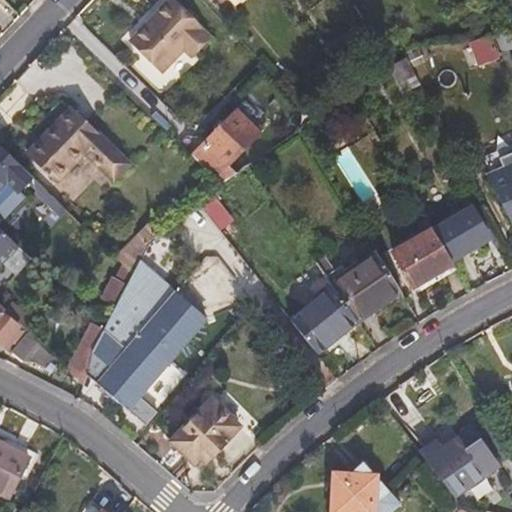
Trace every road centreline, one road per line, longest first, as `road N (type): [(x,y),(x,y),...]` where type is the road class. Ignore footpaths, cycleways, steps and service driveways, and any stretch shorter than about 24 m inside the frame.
road 1 (residential): [(227,511),(337,402),(430,334),(511,292)]
road 2 (residential): [(0,379),(67,413),(187,511)]
